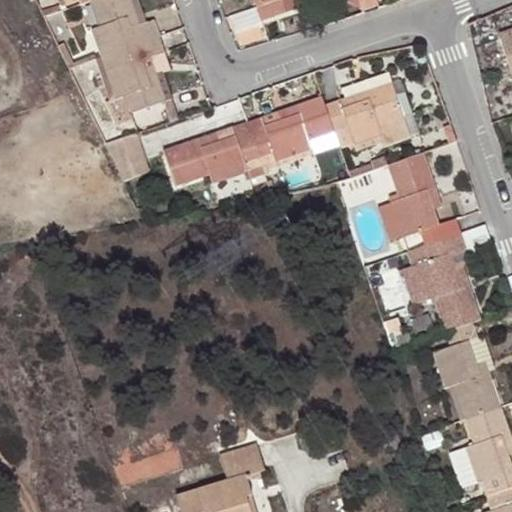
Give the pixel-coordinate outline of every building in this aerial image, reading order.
[(93,60),(154,38),(148,22),(136,26),(130,28),(121,32),(117,20),(125,16),(119,0),(92,0),(83,3),(91,27),(83,31),(93,60)] [(127,0),(119,0),(125,16),(130,28),(136,26),(127,0)] [(258,0),(260,4),(251,6),(256,21),(256,22),(296,10),(292,0),(258,0)] [(355,0),(360,13),(377,6),(374,0),(355,0)] [(251,6),(224,15),(229,30),(231,29),(232,33),(257,25),(256,22),(256,21),(251,6)] [(130,28),(125,16),(117,20),(121,32),(130,28)] [(511,37),(497,43),(510,79),(511,78),(511,37)] [(154,38),(93,60),(106,99),(95,103),(102,125),(157,107),(148,78),(153,77),(166,72),(154,38)] [(347,147),(350,154),(376,145),(378,151),(406,141),(383,75),(336,91),(339,100),(321,107),(334,148),(335,151),(347,147)] [(153,77),(148,78),(157,107),(162,105),(153,77)] [(317,97),(241,123),(258,174),(334,148),(321,107),(317,97)] [(258,174),(241,123),(226,128),(200,137),(156,152),(169,188),(202,177),(205,186),(242,173),(245,182),(259,177),(258,174)] [(445,127),(439,129),(445,145),(452,142),(445,127)] [(132,134),(100,144),(119,182),(143,171),(139,160),(141,159),(132,134)] [(419,232),(424,247),(459,235),(453,219),(435,225),(432,217),(427,202),(437,198),(421,154),(386,167),(398,200),(372,210),(384,244),(419,232)] [(442,213),(437,198),(427,202),(432,217),(442,213)] [(424,247),(402,254),(407,268),(396,272),(408,308),(432,300),(443,335),(470,326),(479,323),(464,277),(454,280),(450,267),(446,256),(464,250),(459,235),(424,247)] [(468,261),(464,250),(446,256),(450,267),(460,265),(468,261)] [(454,280),(464,277),(460,265),(450,267),(454,280)] [(450,386),(462,421),(499,408),(487,375),(480,357),(470,360),(465,343),(475,339),(470,326),(443,335),(447,348),(431,355),(442,388),(450,386)] [(480,357),(487,375),(491,373),(480,337),(475,339),(465,343),(470,360),(480,357)] [(450,386),(442,388),(454,423),(462,421),(450,386)] [(499,408),(462,421),(470,446),(464,448),(476,483),(493,477),(498,491),(511,486),(511,470),(510,471),(506,459),(501,446),(511,442),(499,408)] [(392,450),(393,437),(381,437),(380,448),(392,450)] [(511,456),(511,444),(511,442),(501,446),(506,459),(511,456)] [(255,471),(248,445),(208,456),(217,482),(163,497),(167,511),(238,511),(235,499),(242,496),(236,477),(255,471)] [(476,483),(464,448),(444,454),(455,490),(476,483)] [(511,511),(511,486),(498,491),(481,497),(485,511),(511,511)]
